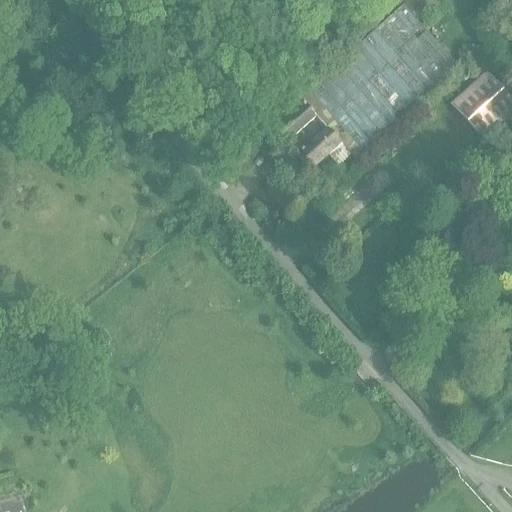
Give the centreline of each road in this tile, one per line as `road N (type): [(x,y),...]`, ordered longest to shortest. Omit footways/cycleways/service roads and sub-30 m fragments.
road 1 (residential): [(505,511),(67,0)]
road 2 (unknown): [(287,263),(449,120)]
